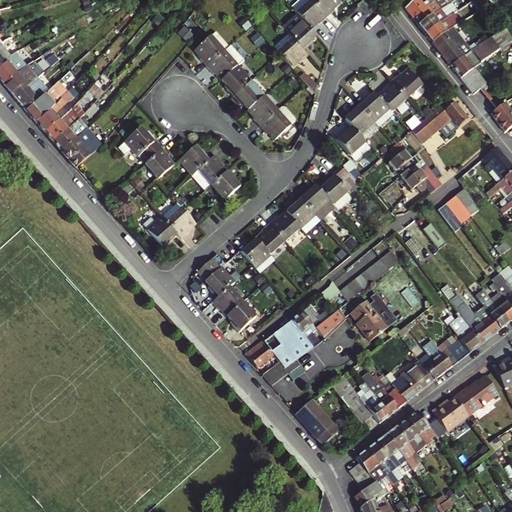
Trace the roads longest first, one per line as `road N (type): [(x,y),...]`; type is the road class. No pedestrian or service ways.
road 1 (residential): [(500,139),(229,360)]
road 2 (residential): [(163,286),(0,103)]
road 3 (residential): [(326,474),(511,330)]
road 4 (residential): [(367,41),(338,68),(305,149),(278,186)]
road 5 (residential): [(396,11),(500,139)]
road 6 (residential): [(278,186),(163,286)]
road 7 (residential): [(326,474),(229,360)]
road 8 (residential): [(278,186),(223,123),(175,101)]
